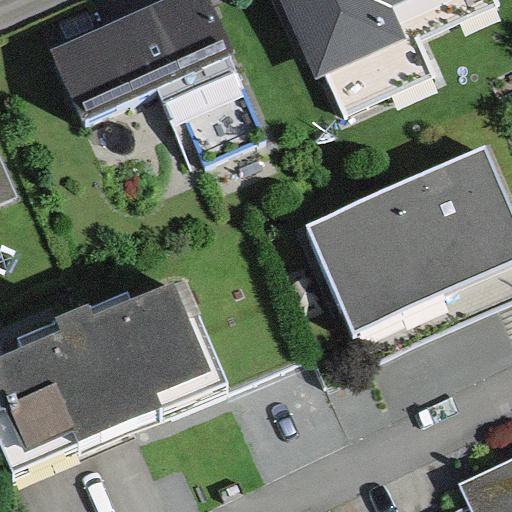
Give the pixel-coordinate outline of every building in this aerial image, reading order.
[(296,0),(349,130),(462,84),(444,41),(511,14),(504,0),(296,0)] [(213,13),(69,71),(99,144),(173,114),(200,182),(270,154),(213,13)] [(511,306),(511,215),(484,149),(308,224),(369,367),(511,306)] [(0,196),(0,236),(14,230),(0,196)] [(192,309),(0,390),(0,436),(24,494),(233,405),(192,309)] [(511,511),(511,481),(475,500),(481,511),(511,511)]
